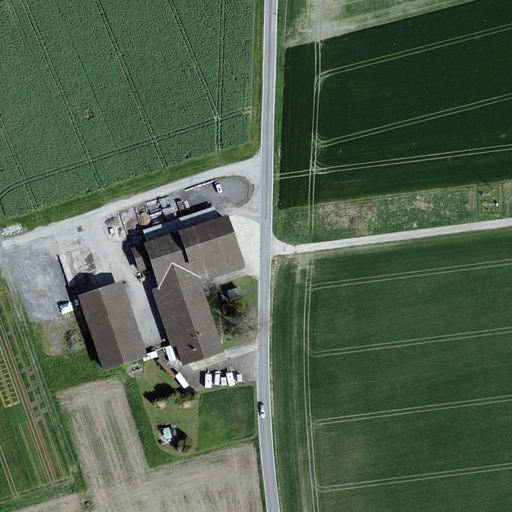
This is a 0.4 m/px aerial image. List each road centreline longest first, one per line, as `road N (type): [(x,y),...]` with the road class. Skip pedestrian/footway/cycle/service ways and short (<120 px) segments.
road 1 (tertiary): [(270,0),(263,343),(273,511)]
road 2 (track): [(266,254),(511,222)]
